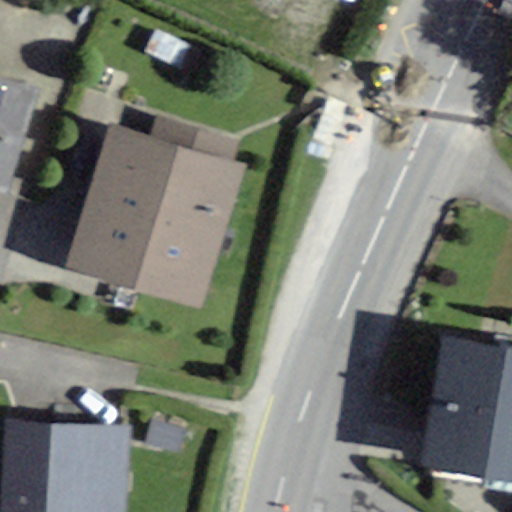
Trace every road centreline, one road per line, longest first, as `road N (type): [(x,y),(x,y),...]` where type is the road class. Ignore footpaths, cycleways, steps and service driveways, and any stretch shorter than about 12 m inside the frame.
road 1 (secondary): [(421,136),(297,442)]
road 2 (residential): [(0,230),(61,68)]
road 3 (secondary): [(487,0),(421,136)]
